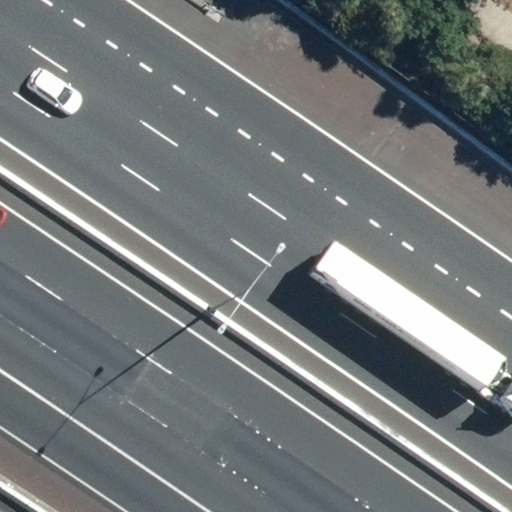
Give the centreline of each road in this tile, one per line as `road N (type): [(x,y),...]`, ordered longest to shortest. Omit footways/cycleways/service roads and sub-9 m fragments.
road 1 (motorway): [(0,78),(511,435)]
road 2 (motorway): [(270,441),(0,263)]
road 3 (motorway): [(270,441),(0,335)]
road 4 (motorway): [(372,511),(270,441)]
